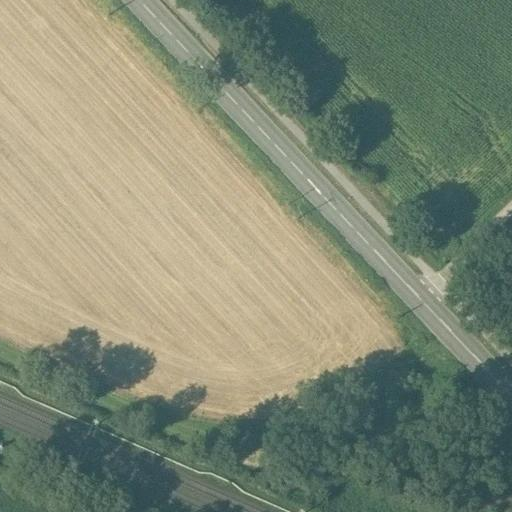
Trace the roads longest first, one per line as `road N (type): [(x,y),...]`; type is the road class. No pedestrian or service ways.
road 1 (primary): [(427,302),(144,0)]
road 2 (primary): [(511,395),(427,302)]
